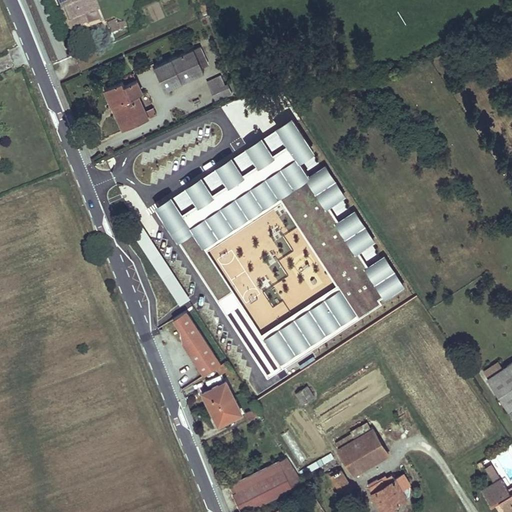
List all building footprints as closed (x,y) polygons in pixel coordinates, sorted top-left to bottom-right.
[(56,0),(61,11),(66,10),(74,31),(87,26),(83,17),(90,14),(85,1),(86,0),(56,0)] [(92,0),(86,0),(85,1),(90,14),(98,11),(92,0)] [(66,10),(61,11),(70,33),(74,31),(66,10)] [(116,22),(109,25),(113,33),(122,29),(120,24),(117,25),(116,22)] [(194,48),(155,66),(165,89),(204,72),(194,48)] [(122,80),(105,88),(113,106),(116,105),(125,122),(134,117),(137,124),(148,119),(138,95),(142,93),(137,81),(125,86),(122,80)] [(218,84),(211,88),(215,96),(222,93),(220,90),(231,86),(228,81),(219,85),(218,84)] [(116,105),(113,106),(123,130),(137,124),(134,117),(125,122),(116,105)] [(267,375),(409,283),(297,112),(156,204),(267,375)] [(146,229),(136,235),(180,302),(190,296),(146,229)] [(176,317),(174,318),(182,330),(184,343),(205,375),(217,367),(221,364),(187,310),(176,317)] [(228,369),(232,366),(228,360),(221,364),(217,367),(221,373),(228,369)] [(511,362),(488,378),(492,384),(498,393),(511,414),(511,362)] [(226,381),(203,392),(212,409),(214,408),(222,423),(242,413),(226,381)] [(492,384),(488,386),(494,395),(498,393),(492,384)] [(307,386),(296,393),(303,404),(315,397),(310,389),(309,389),(307,386)] [(251,420),(263,414),(258,407),(253,409),(247,412),(251,420)] [(214,408),(212,409),(220,424),(222,423),(214,408)] [(352,433),(335,443),(339,449),(357,438),(372,463),(388,454),(374,429),(372,429),(367,421),(351,431),(352,433)] [(357,438),(339,449),(353,474),(372,463),(357,438)] [(330,453),(321,459),(324,463),(333,458),(330,453)] [(286,458),(233,483),(237,492),(233,494),(241,511),(243,511),(303,483),(286,458)] [(317,462),(300,472),(302,475),(319,466),(317,462)] [(494,480),(501,476),(493,464),(486,467),(494,480)] [(333,470),(330,471),(341,491),(350,486),(340,469),(334,472),(333,470)] [(396,479),(372,492),(383,511),(407,497),(402,489),(410,485),(404,474),(396,479)] [(383,480),(369,488),(372,492),(396,479),(394,476),(385,481),(383,480)] [(502,480),(483,491),(492,506),(496,504),(500,502),(505,509),(506,511),(511,511),(511,494),(511,495),(508,490),(502,480)] [(500,502),(496,504),(499,511),(500,511),(505,509),(500,502)]
